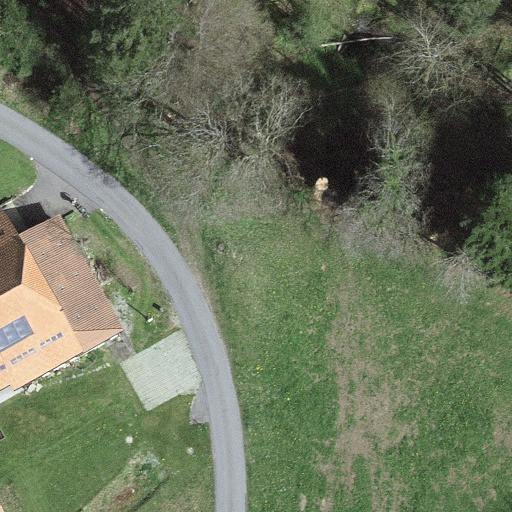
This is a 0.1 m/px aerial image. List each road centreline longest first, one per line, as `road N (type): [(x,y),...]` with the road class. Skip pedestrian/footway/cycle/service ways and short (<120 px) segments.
road 1 (track): [(231,511),(220,393),(168,260),(88,176),(0,120)]
road 2 (track): [(142,224),(152,137),(42,0)]
